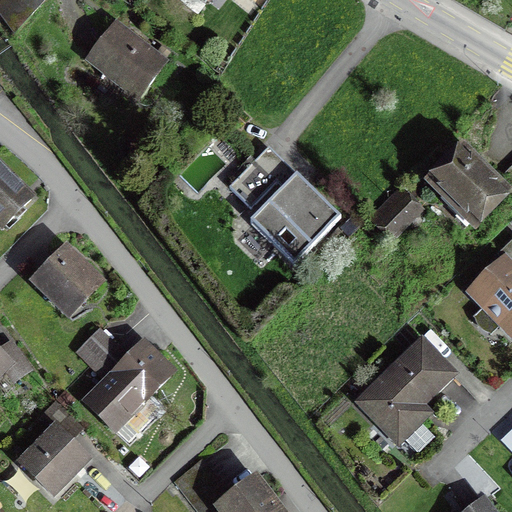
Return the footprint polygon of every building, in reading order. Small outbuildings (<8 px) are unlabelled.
[(0,0),(0,14),(14,33),(43,0),(0,0)] [(166,63),(115,25),(92,56),(144,94),(166,63)] [(498,193),(446,141),(412,175),(464,227),(498,193)] [(263,162),(231,192),(249,212),(281,183),(263,162)] [(0,225),(3,228),(31,200),(25,194),(0,169),(0,225)] [(340,220),(295,178),(251,225),(296,266),(340,220)] [(383,234),(413,203),(397,188),(367,219),(383,234)] [(501,334),(511,323),(511,230),(454,284),(501,334)] [(101,285),(67,251),(57,262),(54,258),(41,272),(44,275),(35,284),(69,317),(101,285)] [(90,366),(112,344),(100,332),(78,354),(90,366)] [(454,377),(419,341),(354,404),(394,445),(427,414),(421,408),(454,377)] [(0,352),(0,375),(7,368),(16,381),(32,369),(12,343),(0,352)] [(115,432),(172,375),(142,346),(128,359),(112,344),(90,366),(107,382),(86,404),(115,432)] [(41,416),(56,431),(22,465),(54,496),(88,462),(69,443),(82,429),(55,402),(41,416)] [(280,511),(258,480),(228,501),(201,463),(176,481),(198,511),(213,511),(217,509),(219,511),(280,511)] [(491,511),(481,499),(465,511),(491,511)]
